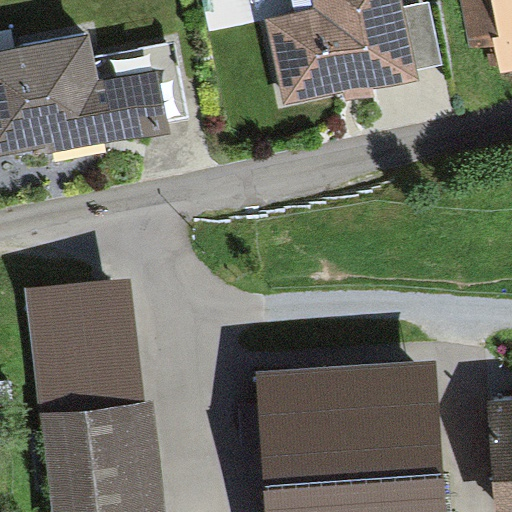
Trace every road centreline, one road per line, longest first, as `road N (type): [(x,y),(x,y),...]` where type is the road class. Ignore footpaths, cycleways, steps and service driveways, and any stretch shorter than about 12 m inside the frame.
road 1 (residential): [(146,195),(179,283),(257,306),(511,316)]
road 2 (residential): [(511,122),(488,133),(146,195)]
road 3 (residential): [(146,195),(0,229)]
